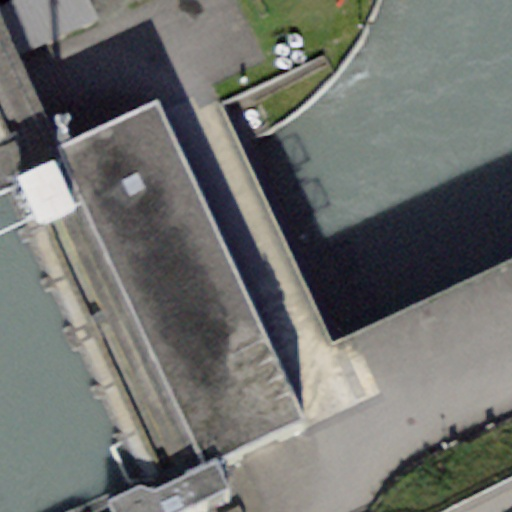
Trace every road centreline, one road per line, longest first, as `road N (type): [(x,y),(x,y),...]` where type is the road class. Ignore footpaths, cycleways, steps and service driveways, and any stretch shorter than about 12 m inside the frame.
road 1 (unclassified): [(0,91),(149,50),(326,420),(340,474)]
road 2 (unclassified): [(340,474),(511,388)]
